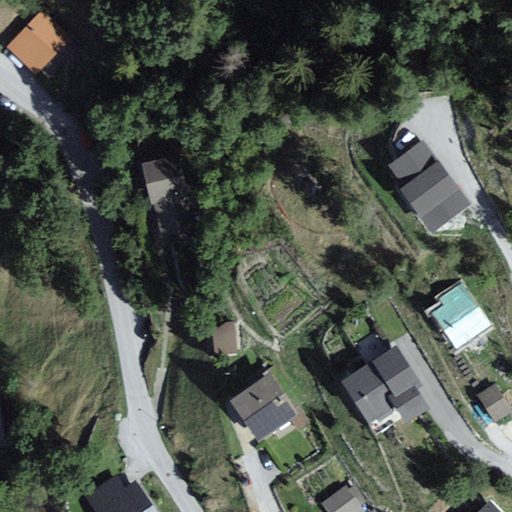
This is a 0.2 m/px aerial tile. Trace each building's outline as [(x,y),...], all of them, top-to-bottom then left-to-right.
[(83,75),(28,23),(3,50),(57,102),(83,75)] [(478,211),(425,143),(391,169),(443,237),(478,211)] [(177,154),(142,163),(155,212),(190,203),(177,154)] [(500,326),(470,288),(440,312),(469,349),(500,326)] [(396,345),(342,381),(369,422),(393,407),(404,425),(430,409),(416,387),(421,382),(396,345)] [(277,372),(237,402),(266,440),(306,411),(277,372)] [(511,421),(511,397),(506,388),(484,401),(500,429),(511,421)] [(9,408),(0,408),(0,467),(13,467),(9,408)] [(152,511),(135,487),(99,511),(152,511)] [(359,511),(363,510),(346,487),(323,504),(329,511),(359,511)]
